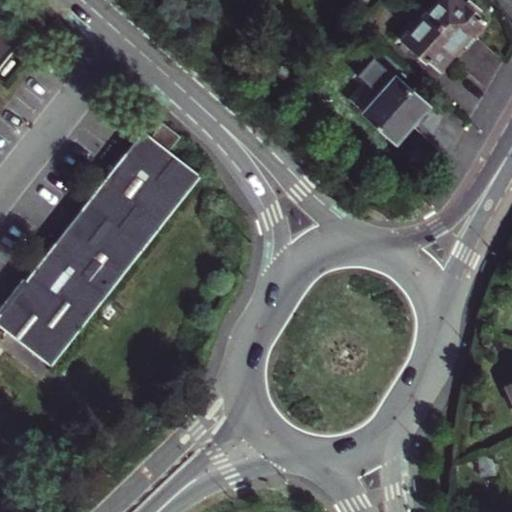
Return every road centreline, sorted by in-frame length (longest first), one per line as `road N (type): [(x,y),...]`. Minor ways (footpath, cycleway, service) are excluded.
road 1 (residential): [(214,115),(277,219),(281,265),(273,307)]
road 2 (residential): [(0,190),(122,34)]
road 3 (residential): [(356,248),(214,115)]
road 4 (primary): [(511,124),(449,216),(375,251)]
road 5 (primary): [(443,337),(460,267),(511,170)]
road 6 (primary): [(273,307),(254,339),(247,392),(282,440)]
road 7 (trunk): [(156,511),(200,476),(282,440)]
road 8 (residential): [(214,115),(122,34)]
